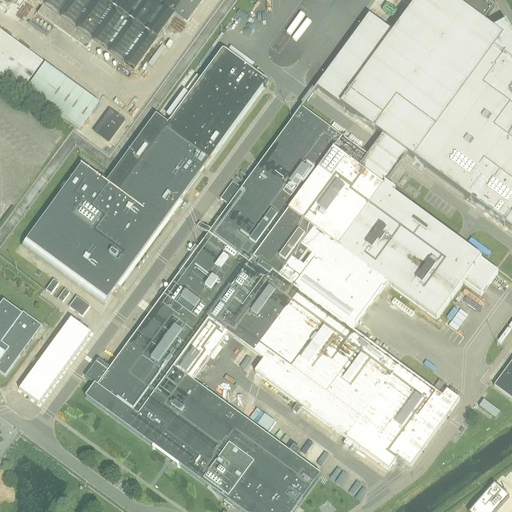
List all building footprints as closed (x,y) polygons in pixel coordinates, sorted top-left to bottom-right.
[(92,44),(133,73),(153,45),(175,16),(187,25),(205,0),(0,0),(9,7),(13,0),(33,0),(43,8),(37,16),(38,16),(54,28),(86,52),(92,44)] [(482,0),(418,0),(393,34),(371,17),(372,16),(370,15),(315,91),(316,92),(318,90),(511,231),(511,36),(505,24),(493,30),(483,23),(494,8),(482,0)] [(282,54),(296,34),(287,27),(273,48),(282,54)] [(27,84),(43,63),(0,31),(0,76),(21,92),(27,84)] [(104,304),(112,294),(123,279),(121,278),(129,266),(131,268),(211,158),(208,155),(211,152),(211,153),(212,153),(213,153),(214,153),(215,153),(216,153),(217,152),(217,151),(268,82),(226,52),(225,51),(224,51),(223,51),(223,52),(222,52),(170,123),(169,123),(168,126),(157,117),(108,184),(82,166),(81,166),(83,167),(25,246),(104,304)] [(64,78),(45,64),(26,90),(44,104),(64,78)] [(293,121),(199,249),(111,369),(99,360),(85,379),(95,386),(86,398),(242,511),(336,511),(348,496),(296,458),(300,452),(294,448),(290,454),(193,382),(228,334),(264,361),(255,373),(298,404),(293,412),(297,415),(303,408),(346,440),(343,444),(350,449),(353,445),(389,471),(398,459),(411,468),(460,401),(444,390),(441,394),(444,397),(443,398),(352,332),(387,284),(437,320),(464,284),(481,296),(498,273),(481,260),(482,259),(392,194),(394,192),(395,192),(396,192),(384,184),(385,186),(384,188),(359,170),(368,157),(303,110),(303,109),(301,108),(292,121),(293,121)] [(96,135),(108,143),(123,121),(112,113),(96,135)] [(106,143),(103,147),(112,153),(114,149),(106,143)] [(239,187),(233,183),(220,200),(227,204),(239,187)] [(492,248),(486,255),(494,262),(501,255),(492,248)] [(51,295),(59,285),(54,281),(46,291),(51,295)] [(65,290),(58,300),(63,303),(70,293),(65,290)] [(90,307),(77,298),(69,308),(83,318),(90,307)] [(0,373),(5,377),(41,329),(42,327),(23,313),(22,314),(4,301),(0,306),(0,373)] [(511,331),(508,329),(497,343),(500,345),(511,331)] [(382,344),(377,341),(373,347),(377,350),(382,344)] [(496,384),(494,387),(511,399),(511,362),(496,384)] [(444,385),(439,381),(435,387),(440,391),(444,385)] [(248,415),(255,416),(259,390),(252,389),(248,415)] [(479,408),(490,416),(492,417),(495,419),(500,413),(483,401),(479,408)] [(258,422),(272,431),(278,422),(264,413),(258,422)] [(290,444),(296,436),(291,433),(290,434),(283,430),(279,437),(290,444)] [(470,511),(497,511),(509,498),(506,495),(504,493),(494,485),(470,511)] [(353,493),(360,497),(364,490),(358,486),(353,493)]
